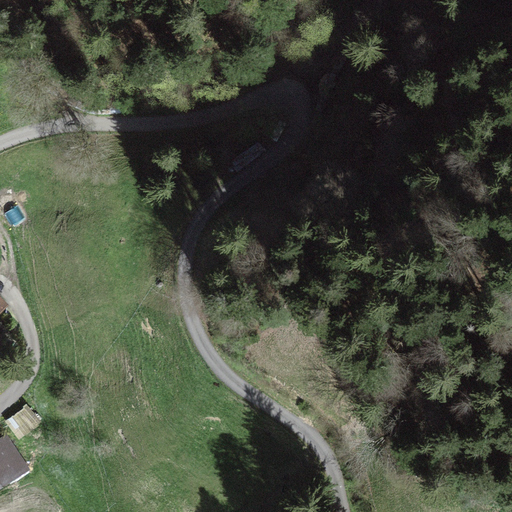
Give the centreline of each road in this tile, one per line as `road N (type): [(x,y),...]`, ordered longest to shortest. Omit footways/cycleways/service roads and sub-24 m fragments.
road 1 (track): [(273,88),(296,101),(298,122),(201,218),(181,279),(201,342),(249,395),(319,446),(344,511)]
road 2 (track): [(0,143),(56,128),(189,118),(273,88)]
road 3 (track): [(373,0),(273,88)]
